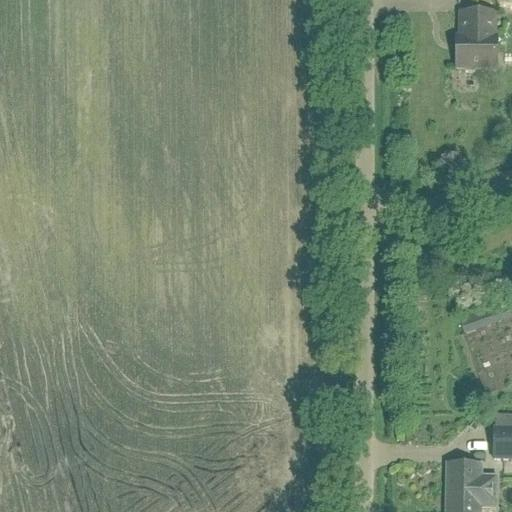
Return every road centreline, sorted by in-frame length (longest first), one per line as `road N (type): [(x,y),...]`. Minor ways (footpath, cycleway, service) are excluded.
road 1 (unclassified): [(359,511),(367,226)]
road 2 (unclassified): [(367,226),(364,0)]
road 3 (unclassified): [(367,226),(511,181)]
